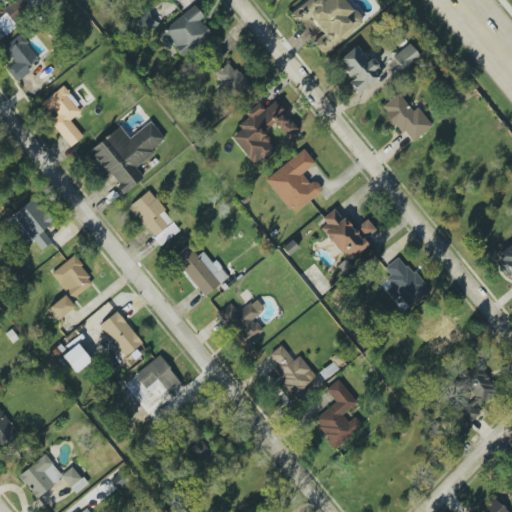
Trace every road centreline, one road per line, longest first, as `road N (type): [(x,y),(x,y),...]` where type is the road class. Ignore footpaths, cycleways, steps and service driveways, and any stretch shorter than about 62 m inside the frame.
road 1 (residential): [(327,511),(0,108)]
road 2 (residential): [(511,340),(235,0)]
road 3 (residential): [(420,511),(511,420)]
